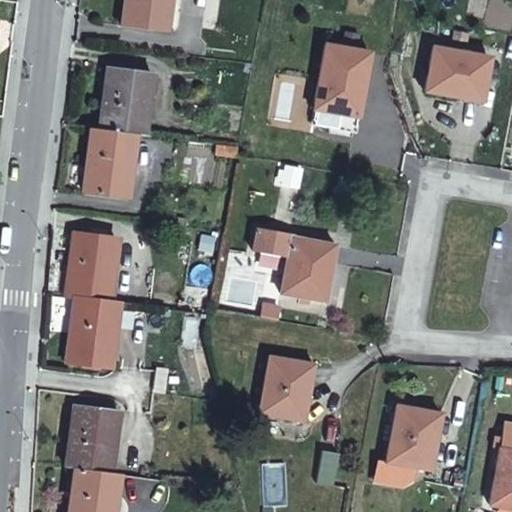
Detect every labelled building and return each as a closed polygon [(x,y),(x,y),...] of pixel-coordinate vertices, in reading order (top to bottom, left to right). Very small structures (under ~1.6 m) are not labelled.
[(162,34),(166,0),(122,0),(119,28),(162,34)] [(351,131),(366,50),(323,42),(308,123),(351,131)] [(479,96),(488,53),(432,44),(425,87),(479,96)] [(134,136),(142,137),(150,74),(108,69),(100,132),(134,136)] [(134,136),(100,132),(93,131),(85,194),(126,200),(134,136)] [(65,299),(74,300),(106,303),(115,240),(75,234),(65,299)] [(324,298),(334,243),(307,239),(289,235),(280,290),(324,298)] [(107,370),(116,305),(106,303),(74,300),(65,364),(107,370)] [(304,421),(314,365),(269,357),(259,413),(304,421)] [(433,444),(438,408),(418,405),(396,402),(385,457),(429,465),(433,444)] [(73,405),(64,469),(71,470),(108,474),(116,411),(73,405)] [(511,502),(511,444),(502,443),(494,486),(491,498),(511,502)] [(335,484),(341,453),(325,450),(320,482),(335,484)] [(108,474),(71,470),(65,511),(110,511),(115,475),(108,474)]
